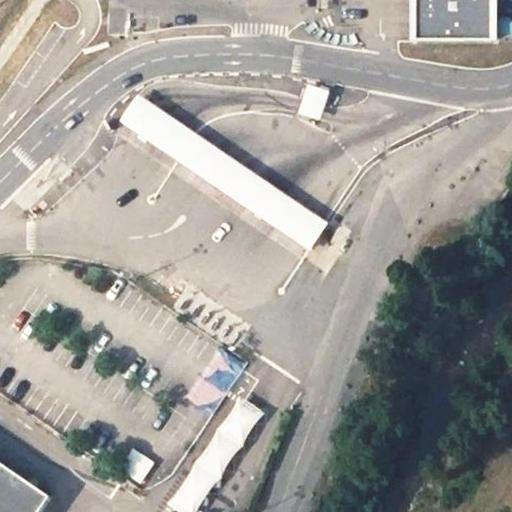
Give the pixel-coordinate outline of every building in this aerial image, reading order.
[(423,0),(423,25),(452,25),(500,26),(500,0),(423,0)] [(0,17),(0,44),(14,53),(35,22),(9,4),(0,17)] [(0,74),(14,53),(0,44),(0,74)] [(251,171),(141,97),(124,123),(224,191),(313,251),(331,225),(251,171)] [(201,511),(270,414),(244,397),(170,505),(181,511),(201,511)] [(0,511),(43,511),(53,498),(0,461),(0,511)]
